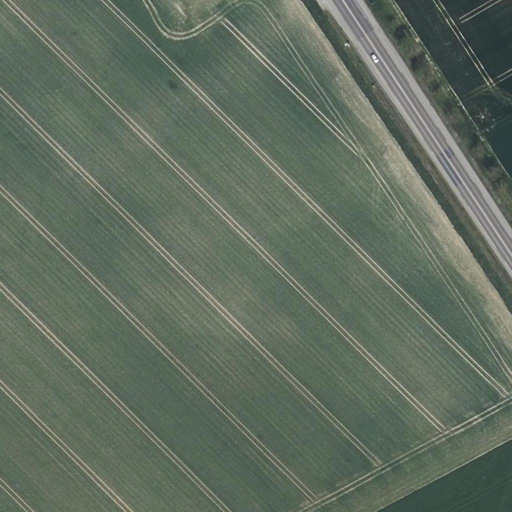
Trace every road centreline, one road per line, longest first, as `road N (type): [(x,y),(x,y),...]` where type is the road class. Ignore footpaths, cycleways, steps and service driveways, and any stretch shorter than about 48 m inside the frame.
road 1 (primary): [(511,253),(346,0)]
road 2 (track): [(393,0),(511,184)]
